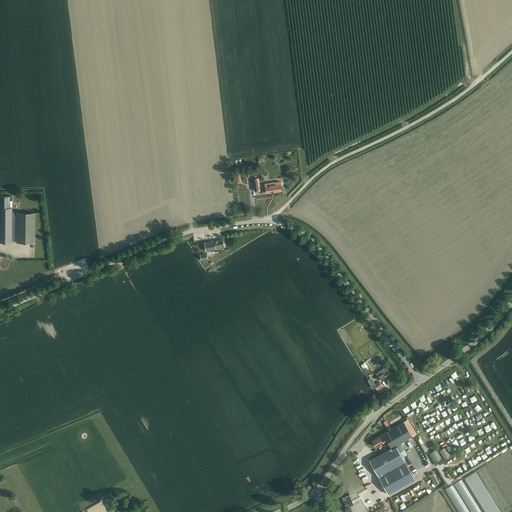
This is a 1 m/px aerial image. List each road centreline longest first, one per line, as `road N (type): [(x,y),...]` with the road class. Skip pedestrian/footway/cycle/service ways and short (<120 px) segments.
road 1 (unclassified): [(420,380),(328,258),(292,227),(272,221),(161,241),(0,313)]
road 2 (track): [(272,221),(333,162),(441,107),(511,51)]
road 3 (unclassified): [(314,495),(360,428),(420,380)]
road 4 (unclassified): [(420,380),(491,326),(511,299)]
